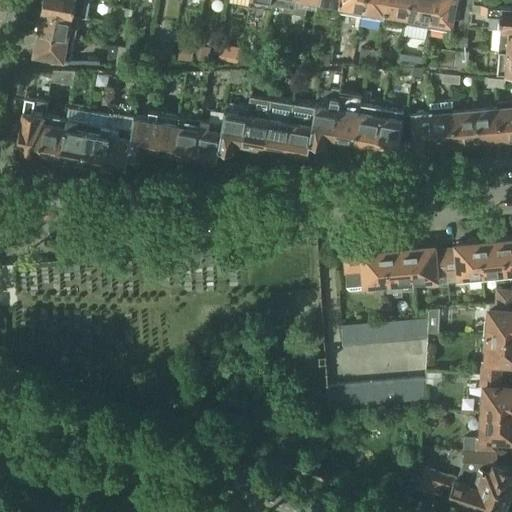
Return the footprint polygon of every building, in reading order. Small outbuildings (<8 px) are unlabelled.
[(43,0),(42,8),(79,15),(87,16),(89,0),(43,0)] [(250,0),(250,5),(272,9),(273,0),(250,0)] [(297,3),(297,0),(282,0),(285,1),(283,10),(295,12),(297,3)] [(318,6),(318,0),(297,0),(297,3),(295,12),(306,14),(308,5),(318,6)] [(342,0),(318,0),(318,6),(340,10),(342,0)] [(365,0),(342,0),(340,10),(363,15),(365,0)] [(365,0),(363,15),(385,18),(388,0),(365,0)] [(411,0),(388,0),(385,18),(407,23),(411,0)] [(433,0),(411,0),(407,23),(405,34),(418,36),(417,44),(426,46),(429,27),(433,0)] [(457,0),(433,0),(429,27),(452,31),(457,0)] [(473,0),(461,0),(459,23),(471,25),(473,0)] [(489,26),(501,27),(511,28),(511,5),(490,4),(489,14),(490,14),(489,26)] [(42,8),(38,30),(75,36),(79,15),(42,8)] [(511,28),(501,27),(500,39),(499,49),(511,50),(511,28)] [(75,36),(38,30),(34,52),(71,59),(75,36)] [(457,45),(467,46),(468,36),(458,35),(457,45)] [(125,58),(134,59),(136,39),(127,38),(125,58)] [(170,60),(173,44),(164,42),(161,59),(170,60)] [(222,43),(219,59),(237,63),(240,46),(222,43)] [(334,43),(330,64),(343,64),(346,45),(334,43)] [(211,46),(198,44),(195,58),(208,61),(211,46)] [(120,63),(123,63),(126,46),(119,45),(117,63),(120,63)] [(178,58),(192,60),(194,47),(180,45),(178,58)] [(361,46),(359,58),(377,61),(379,49),(361,46)] [(457,49),(443,48),(440,65),(455,67),(455,64),(457,49)] [(469,51),(457,49),(455,64),(455,67),(455,68),(467,69),(469,51)] [(511,50),(499,49),(497,71),(511,72),(511,50)] [(399,64),(421,65),(423,56),(401,52),(399,64)] [(314,53),(313,64),(329,64),(329,53),(314,53)] [(423,65),(414,65),(413,74),(423,75),(423,65)] [(410,66),(400,66),(400,74),(410,74),(410,66)] [(53,69),(51,80),(73,84),(76,69),(53,69)] [(442,81),(451,82),(452,73),(443,72),(442,81)] [(460,82),(460,74),(452,73),(451,82),(460,82)] [(497,77),(488,76),(487,85),(496,86),(497,77)] [(496,86),(505,86),(506,77),(497,77),(496,86)] [(316,105),(314,115),(315,115),(311,139),(325,141),(327,134),(332,135),(339,96),(341,89),(332,87),(330,102),(317,100),(316,105)] [(339,96),(332,135),(355,139),(362,101),(364,92),(341,88),(341,89),(339,96)] [(23,147),(38,150),(45,111),(47,99),(40,97),(41,92),(27,90),(17,140),(23,147)] [(249,103),(242,141),(263,145),(273,97),(251,93),(249,103)] [(273,97),(263,145),(285,149),(294,100),(273,97)] [(498,105),(502,138),(511,137),(511,138),(511,97),(498,99),(498,105)] [(429,101),(430,110),(434,146),(435,146),(434,144),(436,144),(438,146),(445,145),(447,143),(456,142),(453,109),(452,99),(429,101)] [(308,154),(311,139),(315,115),(314,115),(316,105),(294,100),(285,149),(308,154)] [(56,113),(45,111),(38,150),(60,154),(69,103),(58,101),(56,113)] [(69,103),(60,154),(82,158),(90,109),(91,105),(69,101),(69,103)] [(220,145),(218,151),(233,154),(236,140),(242,141),(249,103),(241,101),(240,109),(225,106),(223,121),(224,121),(220,145)] [(384,105),(362,101),(355,139),(376,143),(384,105)] [(405,109),(384,105),(376,143),(398,147),(405,109)] [(479,140),(482,140),(484,142),(491,141),(493,139),(502,138),(498,105),(476,107),(479,140)] [(476,141),(479,140),(476,107),(453,109),(456,142),(466,142),(468,143),(474,143),(476,141)] [(151,148),(158,109),(150,108),(149,115),(135,113),(134,115),(132,127),(127,152),(143,154),(145,147),(151,148)] [(90,109),(82,158),(104,162),(112,113),(90,109)] [(180,113),(158,109),(151,148),(173,152),(180,113)] [(413,148),(419,147),(421,149),(428,149),(429,147),(434,146),(430,110),(408,111),(407,125),(411,125),(413,148)] [(127,151),(127,152),(132,127),(134,115),(112,111),(112,113),(104,162),(126,166),(127,151)] [(194,156),(201,117),(180,113),(173,152),(194,156)] [(223,121),(201,117),(194,156),(217,160),(218,151),(220,145),(224,121),(223,121)] [(496,277),(508,276),(504,238),(480,240),(483,274),(496,273),(496,277)] [(455,242),(457,259),(447,260),(449,281),(471,279),(471,275),(483,274),(480,240),(455,242)] [(439,282),(449,281),(447,260),(437,261),(436,244),(410,246),(413,280),(427,279),(427,283),(439,282)] [(414,287),(413,280),(410,246),(386,248),(389,286),(390,295),(403,294),(402,290),(412,289),(412,287),(414,287)] [(378,287),(389,286),(386,248),(345,252),(348,286),(351,289),(362,288),(364,284),(378,283),(378,287)] [(0,291),(15,290),(12,260),(0,261),(0,291)] [(497,295),(507,296),(507,288),(497,287),(497,295)] [(511,296),(507,296),(497,295),(496,307),(490,307),(488,333),(511,334),(511,296)] [(391,307),(390,298),(383,298),(384,308),(391,307)] [(427,338),(428,330),(429,316),(414,317),(416,339),(427,338)] [(404,340),(416,339),(414,317),(402,318),(404,340)] [(392,340),(404,340),(402,318),(390,319),(392,340)] [(380,341),(392,340),(390,319),(379,320),(380,341)] [(369,342),(380,341),(379,320),(367,321),(369,342)] [(345,344),(357,343),(355,321),(343,322),(345,344)] [(357,343),(369,342),(367,321),(355,321),(357,343)] [(482,360),(482,371),(503,372),(504,362),(511,362),(511,334),(488,333),(486,360),(482,360)] [(511,385),(502,385),(503,372),(482,371),(481,385),(485,385),(483,410),(511,411),(511,385)] [(425,376),(409,377),(411,399),(424,398),(425,376)] [(411,399),(409,377),(397,378),(399,400),(411,399)] [(386,401),(399,400),(397,378),(384,379),(386,401)] [(386,401),(384,379),(372,380),(374,402),(386,401)] [(360,381),(361,403),(374,402),(372,380),(360,381)] [(347,382),(349,404),(361,403),(360,381),(347,382)] [(335,383),(337,405),(349,404),(347,382),(335,383)] [(511,411),(483,410),(482,436),(465,435),(465,448),(498,450),(498,439),(511,440),(511,411)] [(457,477),(473,482),(471,487),(483,491),(484,489),(486,491),(486,492),(508,500),(508,499),(511,488),(511,467),(497,463),(498,450),(465,448),(464,458),(457,477)] [(443,485),(447,473),(436,469),(429,488),(441,493),(443,485)] [(471,487),(473,482),(457,477),(447,473),(443,485),(450,488),(447,495),(473,504),(472,508),(483,511),(508,511),(511,501),(511,500),(508,499),(508,500),(486,492),(486,491),(484,489),(483,491),(471,487)] [(405,494),(402,502),(411,506),(414,497),(405,494)]
